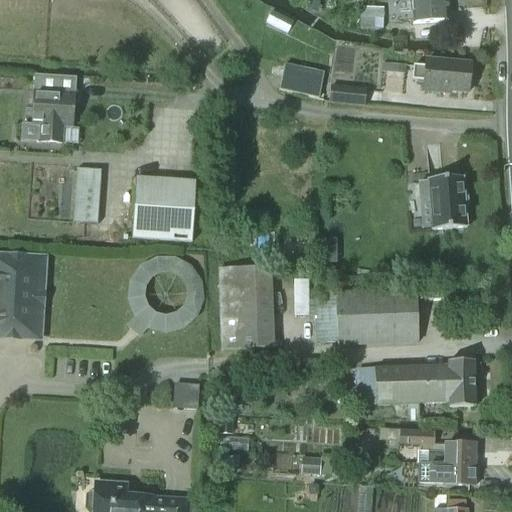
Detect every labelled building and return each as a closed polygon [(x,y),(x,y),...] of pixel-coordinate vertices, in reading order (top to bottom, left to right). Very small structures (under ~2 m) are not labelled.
[(410,0),(411,3),(413,26),(447,23),(445,0),(410,0)] [(310,4),(306,11),(314,16),(318,10),(310,4)] [(383,10),(360,9),(359,31),(382,32),(383,10)] [(442,92),(467,95),(469,66),(425,62),(424,69),(412,68),(411,82),(423,83),(422,93),(442,95),(442,92)] [(405,67),(381,65),(380,74),(404,76),(405,67)] [(324,74),(283,66),(277,93),(318,101),(324,74)] [(34,94),(32,127),(40,128),(39,145),(61,146),(62,129),(72,129),(73,102),(75,80),(35,78),(34,94)] [(329,89),(328,103),(364,107),(365,92),(329,89)] [(360,145),(323,146),(324,168),(361,166),(360,145)] [(97,226),(100,173),(76,171),(72,225),(97,226)] [(427,184),(418,185),(420,205),(429,205),(431,232),(466,230),(462,179),(427,182),(427,184)] [(132,241),(191,244),(195,184),(135,181),(132,241)] [(335,253),(320,253),(320,265),(335,265),(335,253)] [(0,336),(3,337),(3,338),(21,340),(21,338),(37,339),(42,263),(26,262),(26,261),(7,260),(7,261),(0,260),(0,336)] [(221,353),(273,351),(270,270),(218,272),(221,353)] [(335,296),(335,297),(312,298),(314,345),(337,344),(337,348),(417,345),(415,293),(335,296)] [(447,369),(373,371),(375,408),(393,407),(394,416),(407,415),(407,423),(419,423),(418,406),(448,405),(449,410),(475,409),(473,363),(446,364),(447,369)] [(219,437),(231,437),(232,423),(219,423),(219,437)] [(399,431),(398,447),(434,449),(435,434),(399,431)] [(419,466),(428,466),(475,467),(475,446),(445,446),(445,454),(417,453),(417,465),(419,465),(419,466)] [(300,477),(303,477),(319,478),(320,460),(303,460),(300,460),(300,477)] [(417,486),(444,486),(444,488),(474,489),(475,467),(428,466),(417,466),(417,486)] [(162,506),(154,505),(155,500),(126,498),(127,487),(96,485),(95,495),(91,494),(87,498),(86,511),(87,511),(187,511),(188,506),(162,504),(162,506)]
